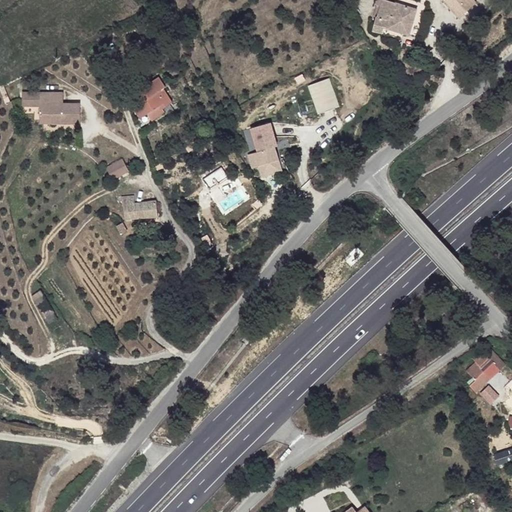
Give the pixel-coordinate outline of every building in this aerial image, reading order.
[(416,9),(385,0),(382,0),(378,17),(376,16),(372,32),(382,34),(383,33),(384,27),(401,32),(409,35),(416,9)] [(378,17),(382,0),(375,0),(375,4),(377,5),(373,16),(376,16),(378,17)] [(457,0),(443,0),(442,2),(458,20),(467,10),(457,0)] [(401,32),(384,27),(383,33),(399,38),(401,32)] [(172,102),(163,89),(165,88),(158,77),(137,91),(144,101),(148,99),(149,101),(135,110),(141,118),(147,114),(152,121),(164,112),(163,109),(172,102)] [(328,77),(308,85),(319,113),(339,106),(328,77)] [(64,104),(63,93),(22,92),(22,106),(39,106),(39,114),(40,114),(59,114),(59,123),(80,123),(80,104),(64,104)] [(59,114),(40,114),(39,124),(59,124),(59,123),(59,114)] [(279,160),(274,147),(270,149),(268,143),(262,145),(264,150),(249,155),(252,164),(258,161),(259,166),(264,164),(270,163),(279,160)] [(129,171),(125,165),(116,162),(106,168),(113,180),(129,171)] [(156,200),(135,203),(134,195),(121,197),(125,220),(158,216),(156,200)] [(112,213),(107,210),(104,216),(109,218),(112,213)] [(127,232),(122,223),(116,226),(121,234),(127,232)] [(55,314),(50,307),(41,312),(46,320),(55,314)] [(492,362),(496,358),(498,359),(502,355),(493,349),(487,356),(482,350),(473,359),(477,364),(468,372),(475,381),(470,385),(476,392),(491,379),(486,374),(483,370),(492,362)] [(503,363),(506,358),(502,355),(498,359),(503,363)] [(486,374),(495,365),(492,362),(483,370),(486,374)] [(491,405),(501,395),(488,383),(479,392),(491,405)] [(493,468),(502,464),(500,460),(496,462),(495,458),(489,460),(493,468)]
